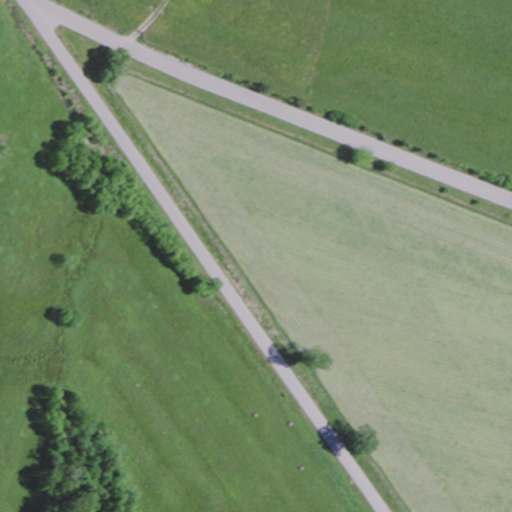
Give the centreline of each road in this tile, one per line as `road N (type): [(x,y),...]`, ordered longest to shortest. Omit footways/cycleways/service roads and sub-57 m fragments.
road 1 (residential): [(387,511),(52,35)]
road 2 (residential): [(511,200),(25,0)]
